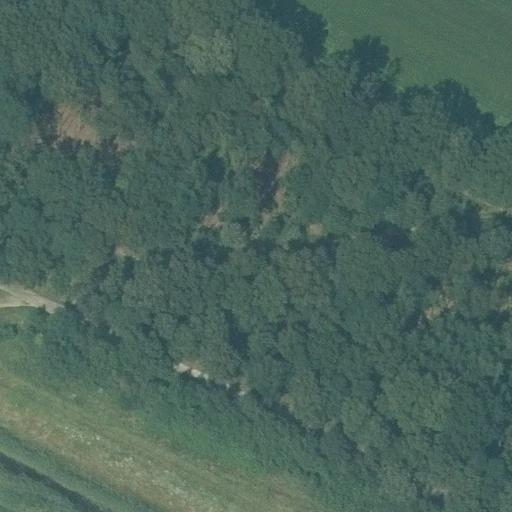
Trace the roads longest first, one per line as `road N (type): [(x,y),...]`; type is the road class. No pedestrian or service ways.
road 1 (unclassified): [(458,511),(0,281)]
road 2 (track): [(453,222),(448,173),(143,0)]
road 3 (track): [(511,217),(196,267),(141,267)]
